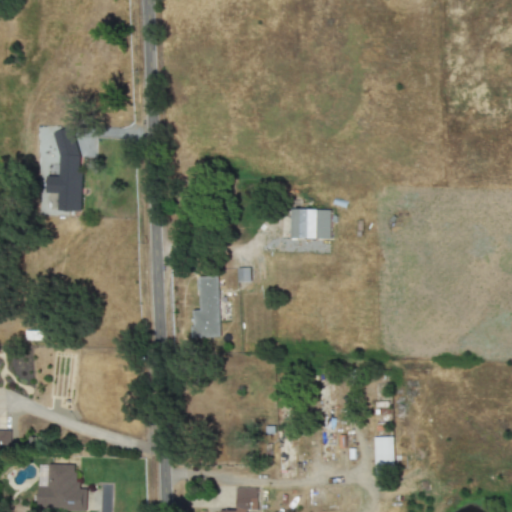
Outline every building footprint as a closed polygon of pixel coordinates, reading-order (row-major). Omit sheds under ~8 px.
[(74,131),(79,159),(95,156),(92,137),(81,139),(80,130),(74,131)] [(78,212),(81,134),(58,134),(57,177),(47,177),(46,194),(58,194),(58,211),(78,212)] [(290,239),(329,240),(330,210),(290,210),(290,239)] [(191,311),(192,338),(219,338),(218,277),(199,277),(199,311),(191,311)] [(37,509),(83,510),(83,488),(75,488),(76,465),(47,465),(46,487),(38,487),(37,509)] [(235,511),(212,510),(212,511),(246,511),(246,510),(256,510),(257,489),(235,488),(235,511)]
